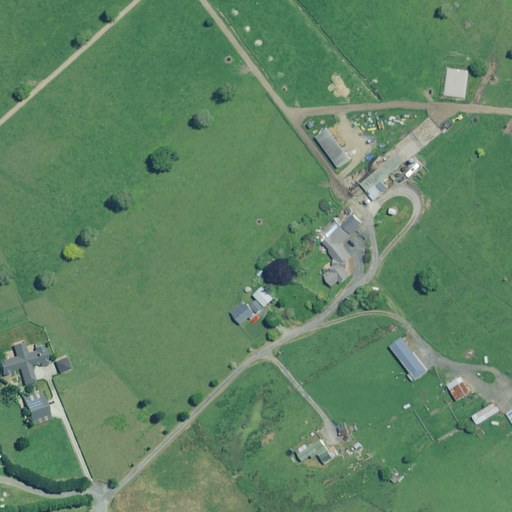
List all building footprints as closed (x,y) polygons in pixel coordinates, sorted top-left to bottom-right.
[(352,159),(331,128),(318,137),(339,168),(352,159)] [(404,162),(397,154),(362,185),(375,200),(384,192),(378,185),(404,162)] [(363,224),(355,215),(324,243),(330,249),(330,254),(335,259),(334,266),(331,269),(333,271),(326,278),(333,286),(340,281),(343,284),(352,276),(346,269),(353,262),(351,259),(353,257),(341,244),(363,224)] [(275,299),(264,287),(255,295),(267,307),(275,299)] [(264,308),(258,301),(251,306),(248,302),(233,312),(241,324),(264,308)] [(429,371),(404,337),(392,347),(411,373),(408,375),(414,382),(429,371)] [(28,353),(25,342),(13,345),(16,357),(7,360),(6,358),(0,360),(0,364),(3,375),(10,373),(9,372),(20,369),(25,385),(36,382),(32,366),(40,363),(41,366),(50,363),(45,344),(35,347),(36,351),(28,353)] [(472,392),(463,377),(449,386),(458,400),(472,392)] [(52,419),(43,392),(24,399),(33,426),(48,420),(52,419)] [(501,411),(496,403),(474,417),(479,425),(501,411)] [(350,433),(348,426),(340,428),(342,435),(350,433)] [(334,458),(322,440),(310,448),(307,445),(297,452),(304,461),(312,456),(314,458),(320,455),(326,464),(334,458)] [(400,478),(394,470),(388,474),(394,482),(400,478)]
